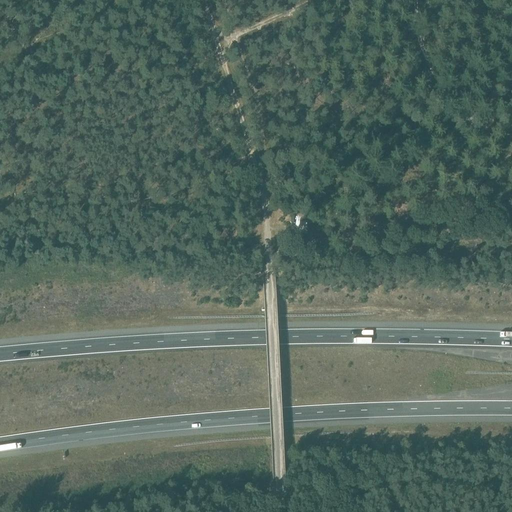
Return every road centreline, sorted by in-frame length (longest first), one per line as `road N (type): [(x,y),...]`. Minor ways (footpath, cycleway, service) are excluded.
road 1 (motorway): [(0,445),(308,413),(511,409)]
road 2 (motorway): [(511,340),(258,338),(0,355)]
road 3 (track): [(264,197),(282,511)]
road 4 (track): [(411,0),(414,42),(429,76),(472,115),(511,128)]
road 5 (track): [(214,43),(264,197)]
